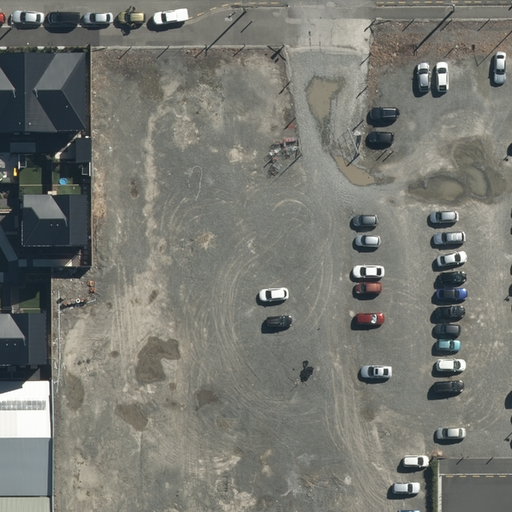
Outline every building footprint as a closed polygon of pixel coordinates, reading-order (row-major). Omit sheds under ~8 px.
[(85,58),(0,58),(0,129),(86,129),(85,58)] [(85,189),(23,189),(23,240),(85,240),(85,189)] [(0,368),(41,368),(40,312),(0,312),(0,368)] [(51,389),(0,389),(0,496),(51,497),(51,389)] [(50,511),(50,499),(0,499),(0,511),(50,511)]
